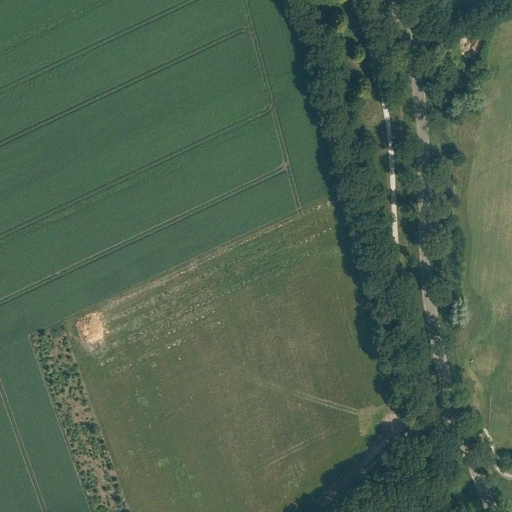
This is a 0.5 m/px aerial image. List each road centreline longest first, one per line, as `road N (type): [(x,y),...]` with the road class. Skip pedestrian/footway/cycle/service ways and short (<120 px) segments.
road 1 (tertiary): [(492,511),(431,321),(417,90),(393,0)]
road 2 (track): [(292,0),(403,435)]
road 3 (track): [(316,511),(401,425),(452,406)]
